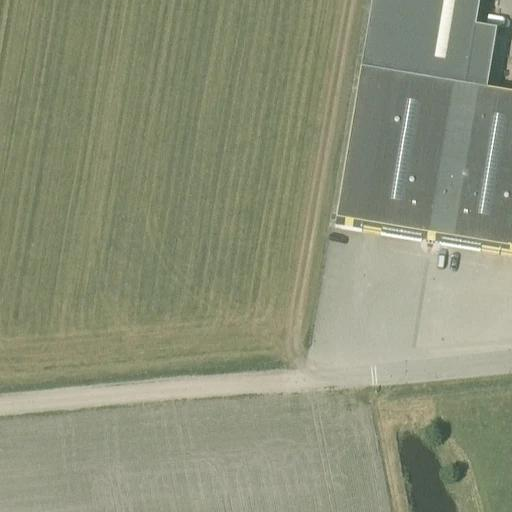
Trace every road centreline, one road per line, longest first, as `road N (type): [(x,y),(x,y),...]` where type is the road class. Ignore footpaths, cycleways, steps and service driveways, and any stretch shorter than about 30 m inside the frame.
road 1 (track): [(304,378),(0,408)]
road 2 (unclassified): [(304,378),(511,360)]
